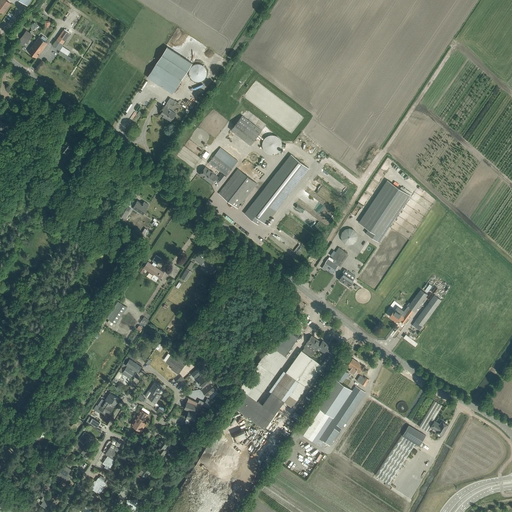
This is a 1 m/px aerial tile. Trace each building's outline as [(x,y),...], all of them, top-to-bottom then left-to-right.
[(0,0),(0,9),(4,12),(11,3),(5,0),(0,0)] [(60,51),(64,44),(62,43),(69,33),(63,29),(56,39),(57,39),(53,46),(56,48),(60,51)] [(30,38),(32,35),(26,31),(21,38),(26,43),(28,40),(30,41),(31,40),(30,38)] [(37,57),(47,43),(39,37),(29,51),(37,57)] [(150,73),(147,77),(173,93),(175,89),(182,80),(192,63),(167,46),(156,63),(150,73)] [(60,51),(58,53),(68,60),(70,57),(68,56),(60,51)] [(192,64),(192,80),(205,80),(206,64),(192,64)] [(172,106),(175,101),(170,98),(167,103),(172,106)] [(176,114),(164,106),(162,110),(162,111),(160,114),(165,117),(165,118),(166,119),(165,121),(167,118),(171,121),(172,118),(173,118),(176,114)] [(234,109),(223,123),(232,129),(243,115),(234,109)] [(262,130),(251,144),(255,148),(266,134),(262,130)] [(280,145),(280,143),(280,142),(280,141),(279,139),(278,138),(277,137),(275,136),(274,136),(273,136),(271,136),(270,136),(268,137),(267,138),(266,139),(265,140),(265,142),(265,143),(265,145),(265,146),(266,147),(267,149),(268,150),(269,150),(271,151),(272,151),(274,151),(275,151),(277,150),(278,149),(279,148),(279,146),(280,145)] [(69,150),(72,146),(65,141),(63,144),(64,144),(59,150),(68,156),(67,157),(71,159),(74,155),(69,150)] [(229,172),(238,161),(220,147),(208,163),(209,163),(222,173),(218,178),(222,182),(229,172)] [(292,155),(245,214),(258,224),(261,220),(265,223),(309,168),(292,155)] [(391,166),(394,162),(389,158),(386,161),(391,166)] [(218,177),(205,167),(200,174),(212,184),(218,177)] [(241,204),(257,183),(238,169),(222,189),(219,193),(238,208),(241,204)] [(410,195),(387,180),(359,222),(368,229),(366,233),(379,242),(410,195)] [(133,207),(139,211),(143,214),(149,204),(144,202),(143,203),(142,204),(137,201),(133,207)] [(131,208),(124,203),(118,213),(125,218),(131,208)] [(357,236),(357,235),(357,233),(356,232),(356,230),(355,230),(354,229),(353,228),(351,227),(350,227),(348,227),(347,228),(346,228),(344,229),(343,230),(343,232),(342,233),(342,235),(342,236),(343,238),(343,239),(344,240),(345,241),(347,242),(348,242),(349,242),(351,242),(352,242),(353,241),(355,240),(356,239),(356,238),(357,236)] [(229,254),(224,249),(221,253),(226,258),(229,254)] [(209,264),(196,253),(192,258),(206,268),(205,269),(209,272),(214,266),(210,263),(209,264)] [(164,273),(155,267),(157,264),(161,258),(156,255),(152,261),(154,262),(152,265),(147,262),(143,268),(153,274),(151,278),(156,281),(158,278),(159,280),(164,273)] [(328,259),(322,268),(325,270),(329,265),(335,269),(338,265),(328,259)] [(183,274),(180,277),(185,281),(191,272),(187,268),(182,274),(183,274)] [(344,272),(339,280),(349,286),(354,279),(353,279),(355,276),(346,270),(344,273),(344,272)] [(204,285),(209,279),(206,276),(201,283),(204,285)] [(415,311),(427,294),(420,289),(408,306),(415,311)] [(419,330),(441,300),(434,295),(415,321),(412,325),(419,330)] [(127,307),(120,302),(110,318),(117,322),(127,307)] [(409,316),(404,313),(402,316),(394,310),(392,312),(389,316),(397,321),(399,318),(401,320),(401,321),(404,323),(407,319),(409,316)] [(142,320),(140,323),(145,326),(146,324),(147,324),(149,320),(144,317),(142,320)] [(285,355),(298,337),(288,329),(275,347),(285,355)] [(406,334),(403,337),(415,346),(417,343),(406,334)] [(292,406),(322,365),(311,357),(316,350),(318,348),(321,343),(311,336),(310,338),(309,337),(309,339),(307,342),(307,343),(304,346),(305,347),(302,350),(301,350),(263,404),(244,391),(234,405),(265,428),(284,401),(292,406)] [(332,348),(323,341),(321,343),(318,348),(327,354),(332,348)] [(130,358),(126,365),(135,370),(134,371),(136,372),(137,371),(137,372),(142,365),(135,360),(137,356),(131,352),(128,357),(130,358)] [(185,364),(171,355),(166,362),(173,367),(171,369),(178,373),(185,364)] [(331,370),(337,362),(333,358),(327,367),(331,370)] [(363,366),(358,363),(358,362),(353,359),(348,366),(351,368),(350,371),(354,374),(356,371),(359,373),(363,366)] [(135,370),(126,365),(124,364),(120,371),(130,378),(134,371),(135,370)] [(198,368),(191,374),(195,378),(201,373),(198,368)] [(334,417),(352,389),(342,382),(348,373),(341,368),(299,431),(315,442),(333,417),(334,417)] [(118,371),(113,380),(117,383),(122,374),(118,371)] [(211,381),(205,373),(197,379),(199,381),(200,382),(204,387),(209,382),(211,381)] [(365,386),(369,379),(365,377),(365,378),(360,375),(357,380),(361,383),(365,386)] [(162,387),(154,382),(149,390),(152,392),(148,397),(156,402),(160,395),(158,394),(162,387)] [(216,390),(209,382),(204,387),(202,389),(208,396),(216,390)] [(330,445),(352,412),(365,392),(355,385),(352,389),(334,417),(320,438),(330,445)] [(110,392),(105,399),(115,405),(119,399),(110,392)] [(189,398),(185,409),(195,412),(197,403),(189,398)] [(115,405),(105,399),(104,401),(102,399),(98,405),(103,409),(102,411),(106,413),(107,413),(109,414),(114,408),(113,407),(115,405)] [(427,431),(438,412),(442,405),(434,401),(419,426),(427,431)] [(148,414),(141,409),(131,424),(141,431),(146,423),(144,421),(148,414)] [(195,417),(197,413),(186,410),(184,416),(186,417),(186,418),(190,419),(189,423),(195,425),(198,418),(195,417)] [(77,417),(70,428),(75,432),(82,421),(77,417)] [(92,417),(89,422),(98,427),(100,422),(92,417)] [(442,435),(448,425),(441,421),(440,424),(435,420),(431,427),(436,430),(436,431),(442,435)] [(38,424),(33,438),(39,440),(42,429),(46,430),(47,427),(38,424)] [(389,483),(416,443),(420,445),(426,435),(409,425),(402,435),(376,475),(389,483)] [(245,431),(234,434),(236,439),(246,437),(245,431)] [(82,452),(85,453),(89,446),(87,445),(91,440),(82,435),(79,440),(82,442),(78,449),(82,452)] [(169,443),(162,438),(158,444),(160,446),(165,449),(169,443)] [(114,449),(110,446),(105,454),(108,456),(115,460),(116,461),(117,457),(115,456),(117,451),(118,449),(115,447),(114,449)] [(167,451),(165,449),(160,446),(156,452),(163,457),(167,451)] [(112,465),(115,460),(108,456),(103,463),(112,469),(114,467),(112,465)] [(140,471),(137,475),(144,480),(151,471),(159,478),(162,473),(156,469),(155,471),(152,468),(154,467),(146,461),(139,471),(140,471)] [(63,464),(60,469),(56,475),(66,482),(71,475),(69,473),(71,469),(63,464)] [(118,465),(116,468),(124,473),(126,470),(118,465)] [(96,481),(95,480),(90,487),(97,492),(102,485),(103,486),(106,482),(98,477),(96,481)] [(140,485),(133,480),(131,483),(138,488),(140,485)] [(52,503),(46,499),(48,495),(42,491),(40,495),(43,497),(42,498),(44,500),(41,505),(45,508),(44,509),(47,511),(48,511),(51,508),(50,507),(52,503)] [(129,496),(127,496),(127,502),(128,511),(138,511),(137,502),(132,502),(132,500),(131,500),(131,498),(129,498),(129,496)]
